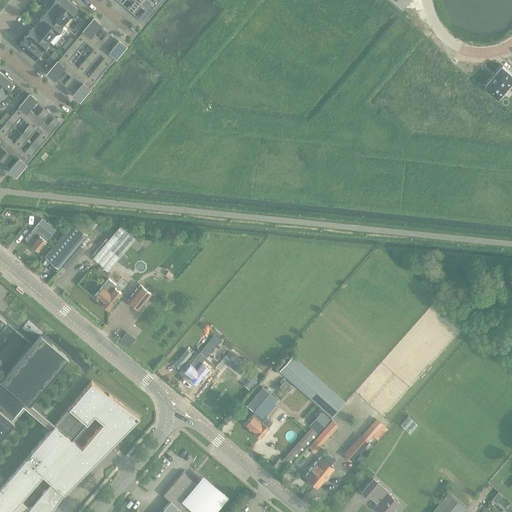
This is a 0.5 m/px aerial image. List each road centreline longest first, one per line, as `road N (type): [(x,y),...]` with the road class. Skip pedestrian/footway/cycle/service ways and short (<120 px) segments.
road 1 (tertiary): [(167,418),(155,388),(0,257)]
road 2 (residential): [(511,161),(297,142)]
road 3 (residential): [(418,0),(297,142)]
road 4 (tertiary): [(303,511),(204,429),(167,418)]
road 5 (residential): [(147,128),(253,8)]
road 6 (residential): [(297,142),(147,128)]
